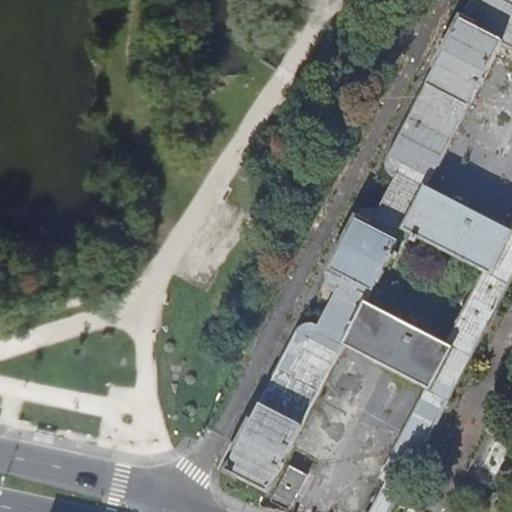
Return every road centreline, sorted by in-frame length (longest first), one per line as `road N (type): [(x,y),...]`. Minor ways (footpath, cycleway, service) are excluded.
road 1 (residential): [(173,502),(448,0)]
road 2 (secondary): [(173,502),(119,480),(0,455)]
